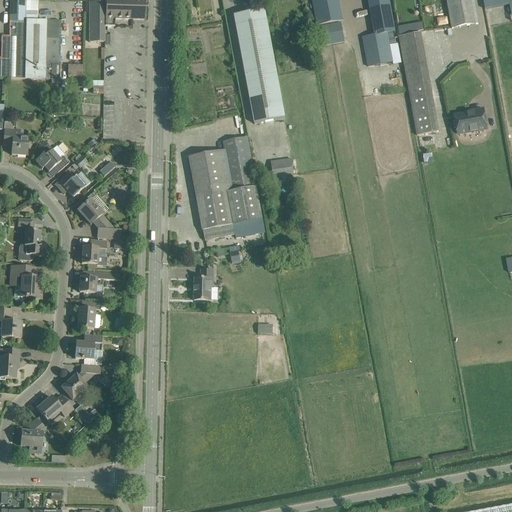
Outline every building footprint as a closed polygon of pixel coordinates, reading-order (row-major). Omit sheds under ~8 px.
[(10,0),(10,37),(2,37),(1,58),(0,58),(0,77),(1,78),(1,79),(25,80),(26,22),(26,20),(26,0),(10,0)] [(105,0),(105,27),(115,27),(115,19),(144,20),(145,0),(105,0)] [(345,21),(341,0),(312,0),(316,26),(345,21)] [(368,0),(374,35),(363,37),(368,68),(393,63),(390,46),(388,34),(396,33),(389,0),(368,0)] [(446,0),(450,19),(452,29),(478,24),(473,0),(471,0),(466,1),(465,0),(446,0)] [(104,42),(104,2),(90,2),(89,42),(104,42)] [(265,10),(234,16),(254,125),(285,119),(265,10)] [(26,20),(26,22),(25,80),(25,79),(60,80),(61,31),(61,21),(26,20)] [(321,47),(345,43),(341,23),(318,27),(321,47)] [(399,37),(400,44),(417,136),(437,133),(421,44),(423,44),(421,34),(399,37)] [(292,48),(310,44),(308,36),(290,40),(292,48)] [(390,46),(393,63),(400,61),(397,45),(390,46)] [(68,78),(83,78),(83,66),(68,66),(68,78)] [(487,130),(483,109),(474,111),(474,113),(455,117),(458,135),(487,130)] [(26,157),(27,147),(28,139),(20,138),(20,131),(13,131),(14,123),(5,123),(4,137),(3,147),(4,147),(4,143),(12,143),(11,155),(26,157)] [(262,220),(256,188),(247,138),(223,143),(225,151),(189,158),(205,241),(235,236),(233,226),(262,220)] [(45,141),(37,148),(43,155),(51,148),(45,141)] [(42,170),(44,168),(49,173),(53,169),(57,174),(69,164),(62,157),(64,155),(57,147),(52,151),(44,158),(42,156),(35,162),(42,170)] [(79,169),(87,162),(81,155),(73,162),(79,169)] [(294,175),(292,159),(271,162),(273,178),(294,175)] [(55,185),(61,192),(63,195),(67,192),(72,198),(85,188),(71,171),(55,185)] [(103,215),(97,208),(90,200),(78,211),(90,225),(92,224),(93,224),(94,223),(97,226),(96,227),(97,229),(97,239),(120,240),(121,230),(114,230),(102,216),(103,215)] [(33,256),(34,256),(44,257),(44,247),(39,246),(40,232),(32,232),(33,221),(18,220),(17,227),(25,228),(24,244),(23,244),(22,245),(21,245),(20,246),(19,247),(18,249),(18,261),(29,262),(30,262),(31,261),(32,261),(33,260),(33,259),(33,258),(33,256)] [(114,240),(113,249),(130,250),(130,241),(114,240)] [(108,258),(105,258),(106,243),(90,241),(90,242),(93,242),(92,249),(83,248),(81,264),(90,265),(89,270),(96,270),(96,267),(107,267),(108,258)] [(241,263),(243,262),(241,252),(240,252),(240,253),(239,253),(238,252),(230,253),(232,265),(241,263)] [(36,269),(26,268),(12,267),(11,286),(15,287),(14,297),(14,299),(15,300),(16,301),(17,302),(18,302),(20,302),(22,302),(23,301),(24,300),(25,299),(28,299),(41,299),(42,280),(32,279),(33,269),(36,270),(36,269)] [(195,279),(194,301),(211,302),(211,288),(213,289),(213,271),(201,271),(201,279),(195,279)] [(120,275),(103,274),(93,273),(93,279),(80,278),(79,293),(95,294),(96,285),(103,286),(103,281),(119,282),(120,275)] [(105,303),(91,302),(81,302),(84,302),(83,310),(78,309),(77,329),(93,330),(95,311),(100,311),(100,310),(105,310),(105,303)] [(11,311),(1,310),(0,310),(0,329),(2,330),(1,338),(20,339),(21,324),(7,323),(8,311),(11,311)] [(260,325),(260,334),(275,335),(275,325),(260,325)] [(84,360),(83,365),(100,366),(100,360),(102,359),(102,353),(101,351),(102,337),(94,336),(84,336),(84,344),(76,343),(75,359),(84,360)] [(19,351),(9,351),(0,350),(0,378),(15,380),(16,363),(18,363),(19,351)] [(100,367),(100,366),(83,365),(83,366),(81,366),(80,374),(82,375),(78,378),(76,376),(61,389),(72,401),(87,388),(84,385),(95,375),(100,376),(101,367),(100,367)] [(73,410),(68,404),(62,396),(55,402),(51,398),(36,410),(48,423),(60,412),(64,418),(73,410)] [(87,413),(81,418),(87,424),(93,420),(88,415),(87,413)] [(46,430),(43,427),(37,420),(29,427),(29,428),(30,429),(30,433),(21,432),(20,447),(29,448),(29,454),(41,455),(42,433),(46,430)]
